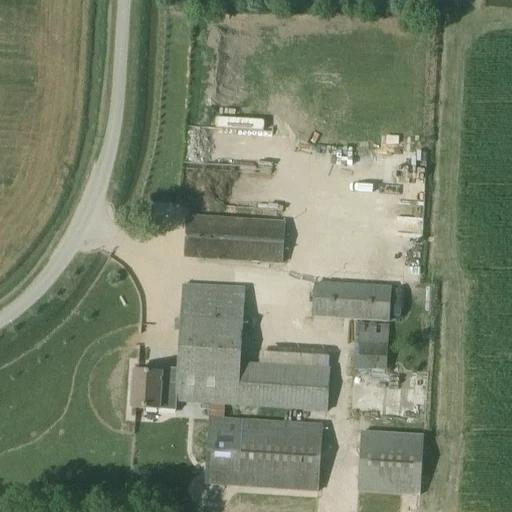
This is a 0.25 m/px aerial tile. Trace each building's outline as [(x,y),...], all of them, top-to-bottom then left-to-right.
[(270,193),(270,172),(187,170),(186,191),(270,193)] [(185,258),(282,265),(285,224),(187,218),(185,258)] [(466,332),(511,342),(511,279),(480,273),(466,332)] [(389,324),(392,288),(313,283),(311,319),(389,324)] [(209,419),(204,487),(318,494),(323,426),(224,420),(225,407),(328,414),(331,370),(329,369),(330,352),(260,347),(258,365),(241,364),(246,289),(182,286),(177,370),(160,369),(160,374),(133,373),(131,410),(160,412),(176,413),(177,404),(210,406),(209,419)] [(356,323),(354,370),(387,371),(387,368),(391,368),(392,346),(387,346),(388,325),(356,323)] [(360,433),(357,493),(420,498),(424,437),(360,433)]
